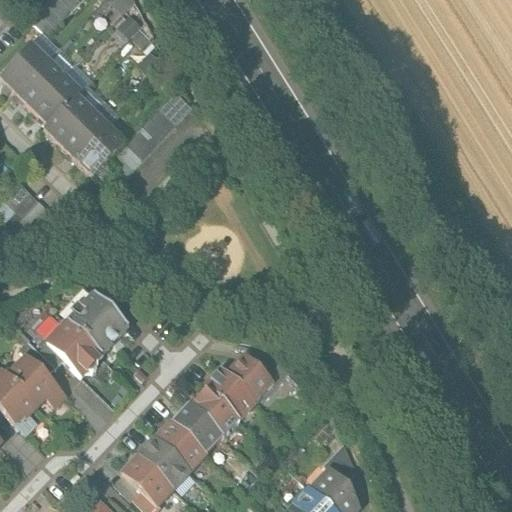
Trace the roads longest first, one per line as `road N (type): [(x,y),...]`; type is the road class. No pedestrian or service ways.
road 1 (primary): [(215,0),(511,482)]
road 2 (residential): [(8,511),(55,463),(79,466),(179,364)]
road 3 (residential): [(0,122),(102,217)]
